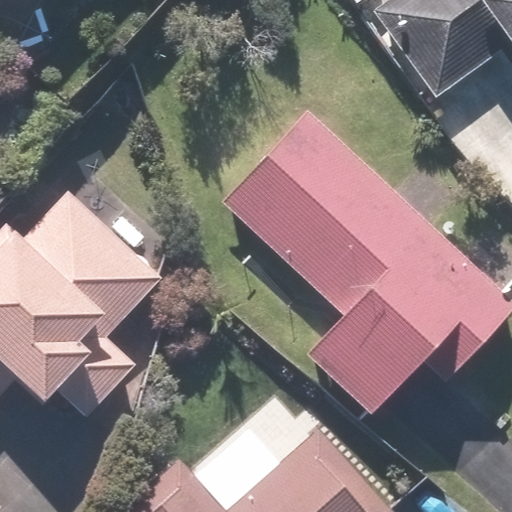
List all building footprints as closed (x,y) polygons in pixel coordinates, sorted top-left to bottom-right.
[(511,0),(382,0),(377,3),(444,96),(505,52),(511,61),(511,0)] [(454,335),(476,355),(511,314),(511,287),(312,106),(228,198),(348,313),(315,355),(381,415),(454,335)] [(169,277),(72,188),(28,242),(9,225),(0,235),(0,399),(21,376),(53,405),(111,342),(100,333),(121,311),(130,319),(169,277)] [(184,453),(120,511),(405,511),(407,511),(326,424),(283,464),(254,433),(206,477),(184,453)] [(11,511),(13,510),(0,498),(0,511),(11,511)]
